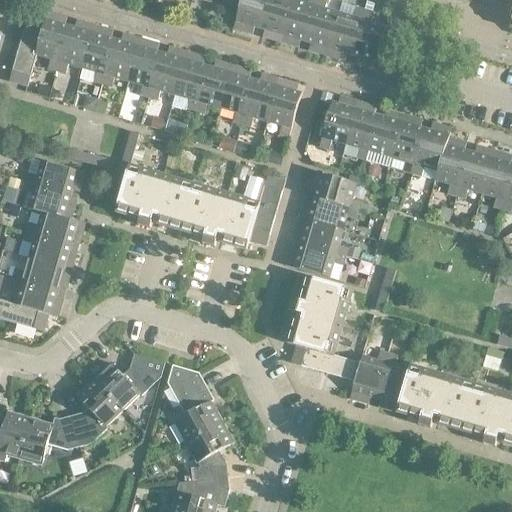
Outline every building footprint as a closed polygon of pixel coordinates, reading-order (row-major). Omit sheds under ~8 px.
[(223,0),(222,6),(239,11),(240,11),(243,0),(223,0)] [(243,0),(240,11),(239,11),(234,30),(253,35),(255,27),(260,28),(268,0),(243,0)] [(268,0),(260,28),(266,30),(263,38),(281,43),(293,2),(286,0),(268,0)] [(308,0),(307,6),(293,2),(281,43),(299,48),(301,40),(307,41),(318,0),(308,0)] [(328,1),(325,0),(318,0),(307,41),(312,43),(309,52),(327,57),(339,15),(325,11),(328,1)] [(368,3),(366,10),(373,12),(375,5),(368,3)] [(353,19),(339,15),(327,57),(345,62),(347,53),(353,55),(365,11),(356,9),(353,19)] [(374,14),(365,11),(353,55),(358,56),(355,65),(374,70),(386,29),(371,24),(374,14)] [(48,13),(45,23),(37,55),(51,59),(48,70),(57,72),(70,29),(65,27),(67,19),(48,13)] [(28,18),(19,50),(37,55),(45,23),(28,18)] [(75,30),(70,29),(57,72),(66,75),(69,64),(83,68),(96,27),(78,22),(75,30)] [(113,32),(96,27),(83,68),(97,72),(94,83),(103,86),(116,42),(111,41),(113,32)] [(121,44),(116,42),(103,86),(112,88),(115,77),(129,81),(142,40),(124,35),(121,44)] [(160,45),(142,40),(129,81),(144,86),(141,96),(150,99),(162,55),(157,54),(160,45)] [(167,57),(162,55),(150,99),(159,101),(161,91),(176,95),(188,54),(170,48),(167,57)] [(37,55),(19,50),(10,83),(28,88),(37,55)] [(207,59),(188,54),(176,95),(190,99),(187,110),(196,112),(209,69),(204,67),(207,59)] [(214,70),(209,69),(196,112),(205,115),(209,104),(223,108),(235,67),(217,62),(214,70)] [(253,72),(235,67),(223,108),(237,112),(234,123),(243,125),(255,82),(250,81),(253,72)] [(260,84),(255,82),(243,125),(251,128),(255,117),(269,121),(281,80),(263,75),(260,84)] [(299,85),(281,80),(269,121),(283,125),(280,136),(290,139),(302,95),(296,94),(299,85)] [(40,84),(37,95),(48,98),(51,88),(40,84)] [(323,93),(320,102),(329,105),(332,96),(323,93)] [(87,97),(83,108),(95,112),(98,100),(87,97)] [(333,140),(347,144),(359,103),(341,97),(338,106),(332,104),(320,148),(330,151),(333,140)] [(99,100),(95,112),(105,115),(109,103),(99,100)] [(377,108),(359,103),(347,144),(361,148),(358,159),(367,161),(380,118),(374,116),(377,108)] [(385,119),(380,118),(367,161),(390,168),(405,116),(387,111),(385,119)] [(423,121),(405,116),(390,168),(412,175),(426,131),(421,130),(423,121)] [(155,117),(151,127),(165,131),(168,121),(155,117)] [(431,133),(426,131),(412,175),(421,177),(424,167),(438,171),(439,171),(442,161),(448,138),(449,139),(452,130),(433,124),(431,133)] [(140,135),(132,133),(129,143),(137,146),(140,135)] [(224,137),(221,147),(235,152),(238,141),(224,137)] [(439,171),(438,171),(436,180),(451,184),(448,194),(457,197),(470,154),(465,152),(467,144),(449,139),(448,138),(442,161),(439,171)] [(137,146),(129,143),(126,153),(134,156),(137,146)] [(237,143),(235,153),(248,156),(251,147),(237,143)] [(475,155),(470,154),(457,197),(466,200),(469,189),(483,193),(495,152),(477,147),(475,155)] [(271,151),(268,162),(281,166),(284,156),(271,151)] [(71,160),(82,163),(84,155),(74,152),(71,160)] [(511,161),(511,156),(495,152),(483,193),(497,197),(494,208),(503,211),(511,179),(511,166),(511,161)] [(134,156),(126,153),(123,163),(131,166),(134,156)] [(94,158),(84,155),(82,163),(92,166),(94,158)] [(104,160),(94,158),(92,166),(102,169),(104,160)] [(114,163),(104,160),(102,169),(112,172),(114,163)] [(85,174),(44,162),(39,178),(29,175),(26,183),(70,196),(71,190),(80,193),(85,174)] [(131,166),(123,163),(120,174),(127,176),(129,176),(131,168),(131,166)] [(240,164),(237,174),(247,177),(250,167),(240,164)] [(185,183),(131,168),(129,176),(127,176),(125,185),(116,213),(139,220),(138,225),(139,225),(150,228),(149,228),(151,229),(153,222),(142,219),(145,208),(159,212),(158,215),(160,216),(158,225),(182,232),(193,194),(183,191),(185,183)] [(356,184),(314,173),(309,191),(317,194),(316,199),(359,211),(362,202),(351,199),(356,184)] [(268,177),(259,205),(258,209),(276,215),(286,182),(268,177)] [(11,179),(8,187),(20,191),(23,182),(11,179)] [(511,179),(503,211),(511,213),(511,211),(511,179)] [(70,196),(26,183),(23,192),(34,195),(30,210),(43,214),(71,222),(72,220),(77,203),(68,201),(70,196)] [(203,197),(193,194),(182,232),(204,239),(203,244),(204,244),(214,247),(215,247),(217,241),(206,238),(209,227),(224,231),(222,234),(225,235),(222,244),(247,251),(250,242),(249,242),(258,209),(259,205),(258,204),(256,212),(248,210),(250,202),(206,189),(203,197)] [(359,211),(316,199),(314,204),(306,201),(301,220),(342,231),(346,217),(357,220),(359,211)] [(13,208),(10,218),(18,221),(21,211),(13,208)] [(276,215),(258,209),(249,242),(250,242),(267,247),(276,215)] [(442,209),(438,220),(449,223),(452,212),(442,209)] [(71,222),(43,214),(40,227),(29,224),(26,233),(70,245),(72,240),(80,243),(85,224),(72,220),(71,222)] [(342,231),(301,220),(295,238),(304,240),(303,245),(346,257),(348,249),(338,246),(342,231)] [(70,245),(26,233),(24,242),(34,245),(30,259),(72,271),(77,253),(69,251),(70,245)] [(346,257),(303,245),(301,251),(292,248),(287,267),(329,279),(333,263),(343,266),(346,257)] [(350,246),(347,257),(358,260),(361,249),(350,246)] [(72,271),(30,259),(26,273),(15,270),(13,279),(57,292),(58,287),(67,289),(72,271)] [(397,272),(388,270),(385,279),(394,282),(397,272)] [(354,291),(307,278),(300,301),(295,300),(295,301),(293,311),(292,311),(292,312),(298,313),(301,303),(312,306),(308,320),(304,319),(304,321),(295,319),(288,344),(297,347),(329,355),(334,356),(334,355),(327,353),(330,344),(337,347),(350,302),(343,299),(345,291),(352,293),(352,292),(354,292),(354,291)] [(358,278),(355,286),(366,289),(368,281),(358,278)] [(57,292),(13,279),(10,288),(21,291),(17,305),(49,314),(49,315),(58,318),(63,299),(55,296),(57,292)] [(394,282),(385,279),(382,289),(391,292),(394,282)] [(391,292),(382,289),(379,299),(388,302),(391,292)] [(17,305),(0,299),(0,320),(12,324),(44,333),(49,315),(49,314),(17,305)] [(388,302),(379,299),(377,309),(385,312),(388,302)] [(510,339),(500,336),(498,345),(508,348),(510,339)] [(329,355),(297,347),(292,364),(324,373),(329,355)] [(489,348),(487,355),(503,360),(505,353),(489,348)] [(363,358),(361,364),(355,382),(350,399),(369,405),(372,396),(377,398),(389,354),(380,352),(377,362),(363,358)] [(398,357),(389,354),(377,398),(382,399),(380,408),(398,413),(412,367),(412,366),(411,365),(410,371),(396,367),(398,357)] [(334,356),(329,355),(324,373),(355,382),(361,364),(334,356)] [(166,364),(135,356),(131,370),(123,376),(112,365),(95,381),(123,411),(139,395),(142,397),(161,379),(166,364)] [(200,374),(173,366),(168,384),(186,416),(175,422),(187,443),(222,423),(211,402),(214,401),(200,374)] [(413,368),(412,367),(398,413),(421,420),(419,425),(420,425),(421,425),(430,428),(431,428),(433,422),(422,419),(425,408),(440,412),(439,415),(441,416),(439,425),(462,432),(474,393),(464,390),(465,384),(421,370),(419,377),(411,374),(413,368)] [(123,411),(95,381),(77,398),(89,410),(84,414),(72,417),(80,448),(93,445),(109,429),(107,426),(123,411)] [(484,396),(474,393),(462,432),(486,439),(484,444),(485,444),(495,446),(495,447),(496,447),(497,442),(498,441),(487,438),(490,427),(504,431),(503,434),(506,435),(503,444),(511,446),(511,396),(486,389),(484,396)] [(164,410),(161,418),(167,420),(170,413),(164,410)] [(3,429),(0,428),(0,461),(5,463),(7,456),(20,459),(31,420),(8,414),(3,429)] [(80,448),(72,417),(60,420),(55,419),(53,427),(31,420),(20,459),(43,466),(49,446),(68,451),(80,448)] [(234,445),(222,423),(187,443),(201,468),(195,469),(197,482),(229,479),(227,466),(220,452),(234,445)] [(230,491),(229,479),(197,482),(181,484),(173,511),(215,511),(217,506),(225,508),(230,491)]
